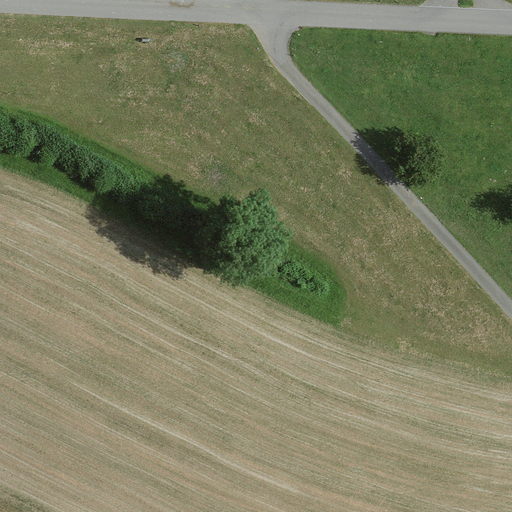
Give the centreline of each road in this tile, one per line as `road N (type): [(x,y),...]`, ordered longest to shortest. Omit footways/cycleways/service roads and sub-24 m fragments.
road 1 (unclassified): [(0,1),(511,23)]
road 2 (track): [(272,13),(289,72),(511,310)]
